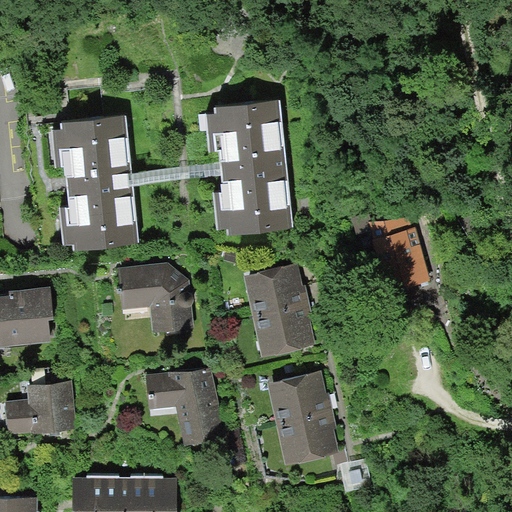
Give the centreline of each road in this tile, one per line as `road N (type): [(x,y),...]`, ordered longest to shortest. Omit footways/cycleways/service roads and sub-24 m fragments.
road 1 (track): [(511,227),(479,107),(463,0)]
road 2 (track): [(413,329),(428,385),(475,419),(511,424)]
